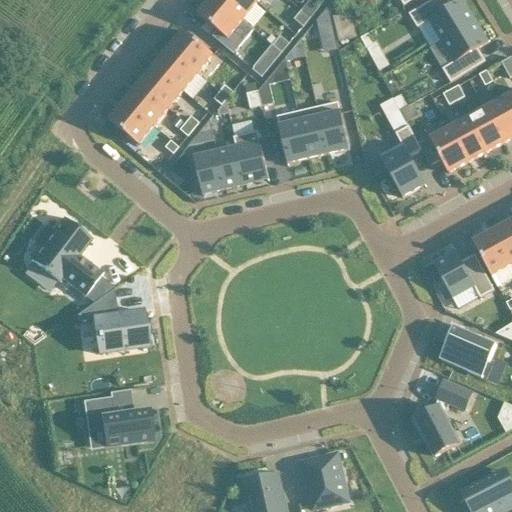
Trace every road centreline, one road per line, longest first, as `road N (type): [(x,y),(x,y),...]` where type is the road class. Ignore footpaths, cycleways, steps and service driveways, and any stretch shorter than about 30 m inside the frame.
road 1 (residential): [(196,242),(176,285),(199,419),(252,435),(366,412)]
road 2 (residential): [(387,256),(358,211),(330,200),(218,226),(196,242)]
road 3 (residential): [(196,242),(68,126)]
road 4 (residential): [(366,412),(411,318),(387,256)]
road 5 (residential): [(172,0),(68,126)]
road 6 (residential): [(511,186),(387,256)]
